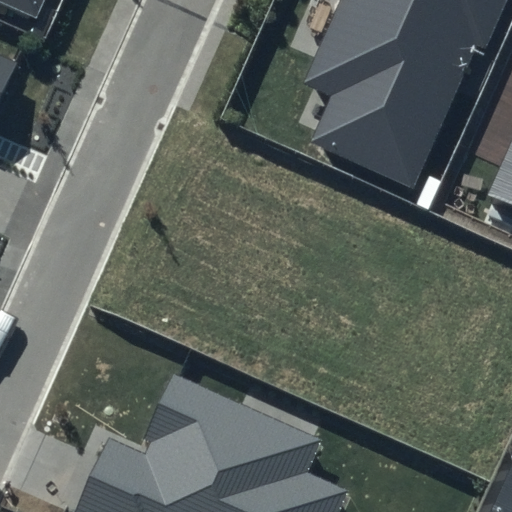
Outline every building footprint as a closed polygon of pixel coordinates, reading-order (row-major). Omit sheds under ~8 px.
[(0,0),(0,3),(35,19),(43,0),(0,0)] [(500,0),(340,0),(302,84),(328,96),(308,142),(415,190),(500,0)] [(0,96),(16,62),(0,54),(0,96)] [(511,131),(484,197),(511,208),(511,131)] [(322,439),(175,374),(140,451),(110,438),(76,511),(338,511),(348,491),(307,473),(322,439)] [(511,511),(511,466),(491,511),(511,511)]
